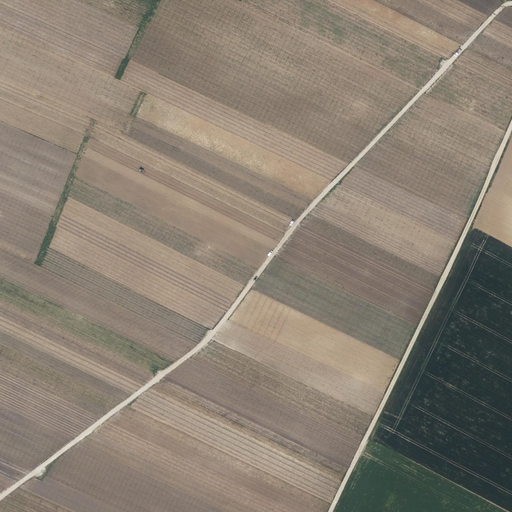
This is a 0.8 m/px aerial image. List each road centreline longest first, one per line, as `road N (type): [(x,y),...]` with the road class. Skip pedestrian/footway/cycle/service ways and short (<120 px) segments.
road 1 (track): [(0,498),(197,348),(315,201),(511,3)]
road 2 (track): [(511,124),(329,511)]
